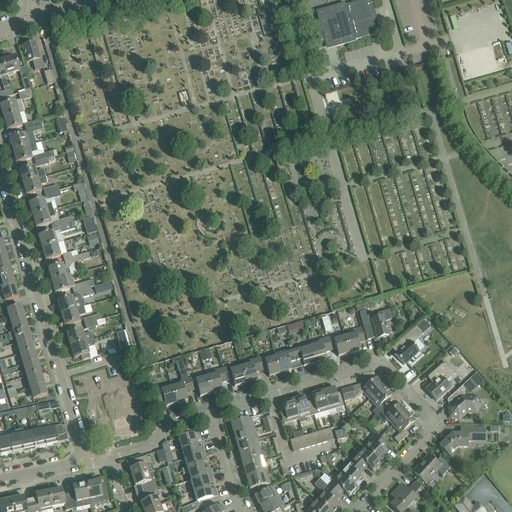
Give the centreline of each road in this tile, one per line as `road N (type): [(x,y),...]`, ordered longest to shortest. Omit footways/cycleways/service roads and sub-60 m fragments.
road 1 (residential): [(358,511),(429,434),(428,414),(381,361),(268,396)]
road 2 (residential): [(84,463),(0,174)]
